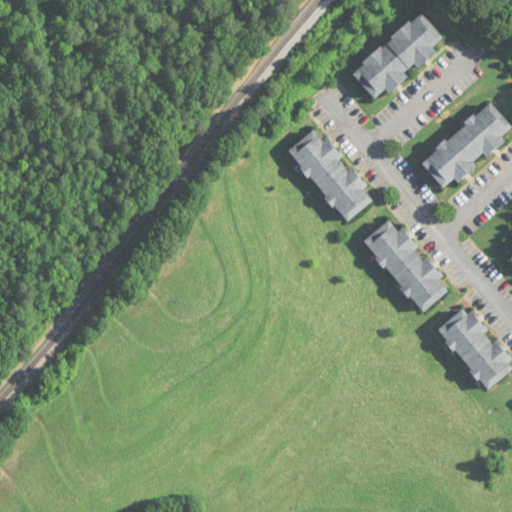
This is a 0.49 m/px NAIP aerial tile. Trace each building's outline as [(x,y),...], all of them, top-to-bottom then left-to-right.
[(352,72),(375,100),(386,91),(389,94),(408,78),(407,76),(436,52),(433,48),(443,39),(423,14),(352,72)] [(457,182),(506,142),(502,137),(511,129),(492,104),(421,162),(443,190),(455,180),(457,182)] [(373,203),(364,190),(367,188),(352,167),(347,171),(340,161),(343,159),(327,138),(322,142),(315,132),(290,150),(344,224),(373,203)] [(449,293),(440,281),(443,279),(427,258),(425,259),(402,229),(398,232),(390,222),(365,241),(420,314),(449,293)] [(486,392),(511,372),(511,365),(467,307),(438,329),(486,392)]
